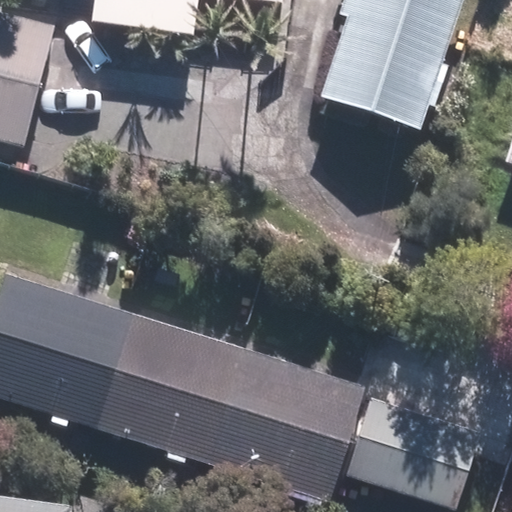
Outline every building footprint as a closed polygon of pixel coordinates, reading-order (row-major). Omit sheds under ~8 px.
[(200,0),(250,0),(282,4),(282,0),(95,0),(93,19),(197,32),(200,0)] [(421,129),(462,0),(354,0),(323,98),(421,129)] [(0,141),(24,148),(56,30),(0,15),(0,141)] [(367,388),(5,272),(0,287),(0,396),(330,503),(367,388)] [(455,511),(480,432),(370,398),(346,478),(455,511)] [(0,511),(74,511),(75,504),(0,494),(0,511)]
